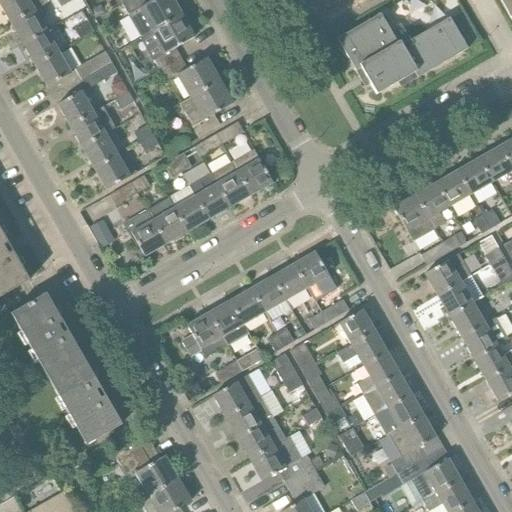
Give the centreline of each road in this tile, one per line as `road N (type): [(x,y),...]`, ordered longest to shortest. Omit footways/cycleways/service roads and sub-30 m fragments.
road 1 (residential): [(511,511),(323,189)]
road 2 (residential): [(115,307),(323,189)]
road 3 (residential): [(232,511),(115,307)]
road 4 (residential): [(115,307),(0,106)]
road 5 (residential): [(323,189),(511,78)]
road 6 (residential): [(323,189),(216,0)]
